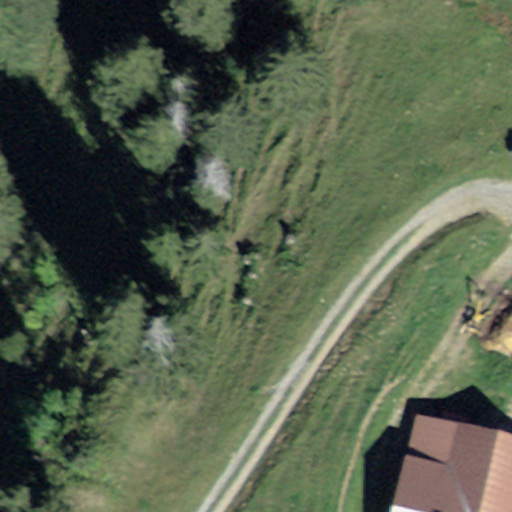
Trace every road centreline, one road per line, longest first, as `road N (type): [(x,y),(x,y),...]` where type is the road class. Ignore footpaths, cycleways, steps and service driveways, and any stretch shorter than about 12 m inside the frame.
road 1 (track): [(511,196),(456,204),(378,264),(207,511)]
road 2 (track): [(435,382),(511,258)]
